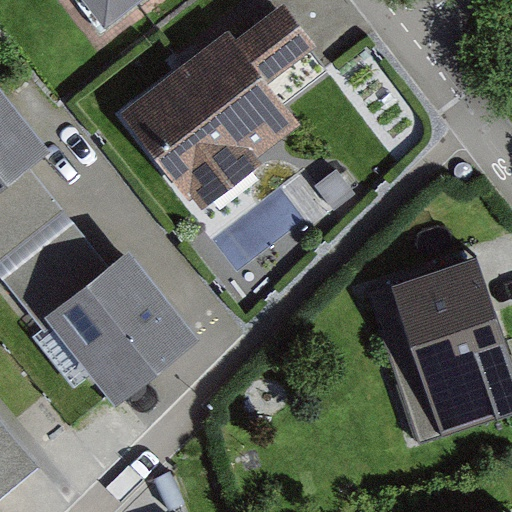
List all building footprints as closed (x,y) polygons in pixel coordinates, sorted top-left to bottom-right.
[(73,0),(104,41),(157,0),(73,0)] [(231,37),(121,121),(188,207),(194,203),(203,215),(259,171),(254,164),(298,130),(284,112),(330,76),(318,61),(322,57),(285,9),(238,46),(231,37)] [(53,163),(0,97),(0,206),(35,178),(53,163)] [(338,174),(316,190),(336,216),(357,200),(338,174)] [(46,331),(114,276),(35,178),(0,206),(0,281),(45,338),(49,335),(46,331)] [(201,350),(130,263),(114,276),(46,331),(49,335),(117,419),(201,350)] [(393,291),(372,298),(424,450),(511,420),(511,372),(477,269),(394,297),(393,291)] [(0,509),(38,478),(0,430),(0,509)]
